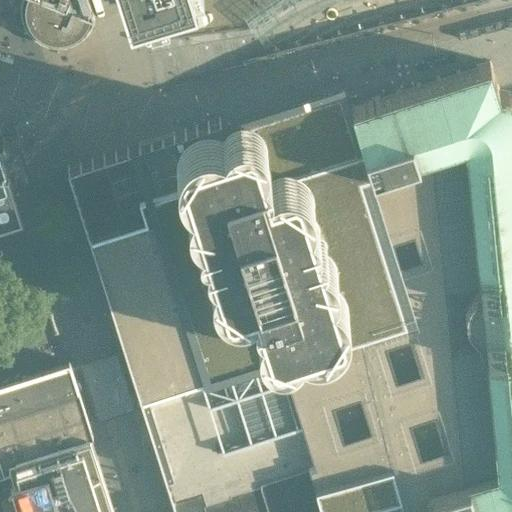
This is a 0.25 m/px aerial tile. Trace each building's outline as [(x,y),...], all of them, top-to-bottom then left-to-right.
[(144,41),(133,0),(50,0),(60,51),(147,85),(155,83),(144,41)] [(134,0),(144,41),(252,23),(256,27),(258,25),(257,23),(272,13),(273,15),(276,13),(275,11),(291,2),(292,4),(295,2),(294,0),(134,0)] [(503,56),(486,0),(475,0),(439,10),(454,60),(490,48),(494,59),(503,56)] [(511,76),(511,7),(510,0),(486,0),(503,56),(494,59),(501,78),(511,76)] [(454,60),(439,10),(393,22),(374,27),(383,61),(366,67),(372,87),(454,60)] [(366,67),(383,61),(374,27),(356,31),(366,67)] [(372,87),(366,67),(356,31),(336,36),(344,63),(353,94),(372,87)] [(344,63),(336,36),(313,42),(321,70),(344,63)] [(321,70),(313,42),(290,48),(299,77),(321,70)] [(299,77),(290,48),(284,50),(155,82),(164,119),(299,77)] [(511,511),(511,92),(509,91),(504,90),(499,89),(490,60),(354,103),(350,104),(350,105),(369,164),(364,166),(408,304),(377,314),(411,437),(424,485),(431,511),(511,511)] [(369,164),(350,105),(350,104),(354,103),(348,86),(318,95),(293,103),(290,97),(236,114),(234,107),(165,131),(166,137),(150,142),(139,145),(155,190),(139,195),(146,216),(147,220),(157,252),(168,286),(178,319),(189,354),(203,398),(231,487),(310,465),(323,511),(431,511),(424,485),(411,437),(377,314),(408,304),(364,166),(369,164)] [(155,190),(139,145),(70,168),(91,234),(146,216),(139,195),(155,190)] [(0,229),(22,223),(7,173),(4,167),(0,153),(0,229)] [(146,216),(91,234),(102,269),(157,252),(147,220),(146,216)] [(157,252),(102,269),(113,303),(168,286),(157,252)] [(168,286),(113,303),(116,313),(119,316),(121,323),(121,328),(124,337),(133,335),(178,319),(168,286)] [(189,354),(178,319),(133,335),(144,369),(189,354)] [(203,398),(189,354),(144,369),(158,413),(203,398)] [(158,413),(144,369),(127,374),(118,377),(117,374),(116,372),(115,369),(114,367),(113,364),(112,362),(111,360),(109,357),(108,355),(93,360),(93,363),(94,366),(94,368),(95,371),(95,374),(95,376),(96,378),(96,381),(97,383),(94,384),(86,387),(75,390),(89,434),(100,431),(112,427),(114,431),(116,434),(117,436),(120,440),(124,441),(129,440),(132,436),(132,429),(131,421),(141,418),(148,416),(158,413)] [(89,434),(75,390),(70,360),(0,383),(0,436),(7,461),(89,434)] [(323,511),(310,465),(231,487),(203,398),(158,413),(181,485),(171,488),(179,511),(323,511)] [(1,490),(0,491),(0,492),(0,493),(6,511),(114,511),(112,507),(89,434),(7,461),(13,478),(10,479),(10,480),(11,486),(2,489),(1,489),(1,490)]
